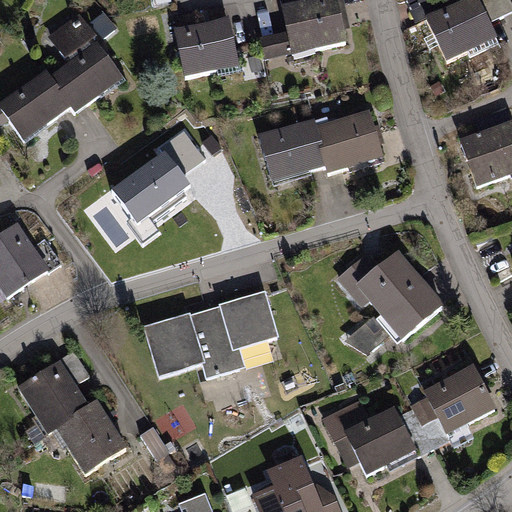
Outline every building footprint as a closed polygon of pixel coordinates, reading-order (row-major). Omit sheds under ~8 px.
[(345,0),(278,0),(290,44),(250,54),(255,73),(292,64),(293,70),(353,55),(349,41),(355,40),(345,0)] [(498,50),(477,5),(426,28),(447,74),(498,50)] [(69,73),(50,87),(73,118),(78,124),(126,89),(78,24),(49,46),(69,73)] [(240,75),(230,27),(176,39),(187,87),(240,75)] [(25,152),(73,118),(50,87),(46,81),(0,113),(0,133),(7,128),(25,152)] [(511,127),(507,114),(472,127),(478,143),(457,151),(476,203),(511,189),(511,127)] [(383,171),(368,120),(318,135),(331,180),(333,185),(383,171)] [(274,196),(331,180),(318,135),(316,128),(259,144),(274,196)] [(216,168),(195,135),(163,155),(168,163),(100,207),(123,244),(195,198),(188,187),(216,168)] [(19,232),(0,244),(0,300),(8,314),(53,284),(19,232)] [(446,319),(400,261),(381,275),(368,262),(339,287),(364,318),(369,313),(376,323),(346,349),(370,367),(391,347),(400,356),(446,319)] [(214,315),(144,335),(159,387),(200,375),(203,374),(206,386),(246,374),(243,365),(240,356),(278,345),(265,300),(214,315)] [(57,440),(90,417),(76,395),(96,382),(81,358),(19,400),(49,445),(57,440)] [(501,422),(478,376),(424,403),(427,408),(408,418),(432,464),(451,455),(453,460),(475,449),(469,438),(501,422)] [(432,464),(408,418),(396,424),(394,419),(373,430),(362,408),(322,428),(348,478),(358,472),(367,490),(416,465),(419,470),(432,464)] [(90,417),(57,440),(87,486),(130,459),(99,412),(90,417)] [(342,511),(341,507),(308,486),(253,505),(255,511),(342,511)] [(211,511),(206,501),(178,511),(211,511)]
